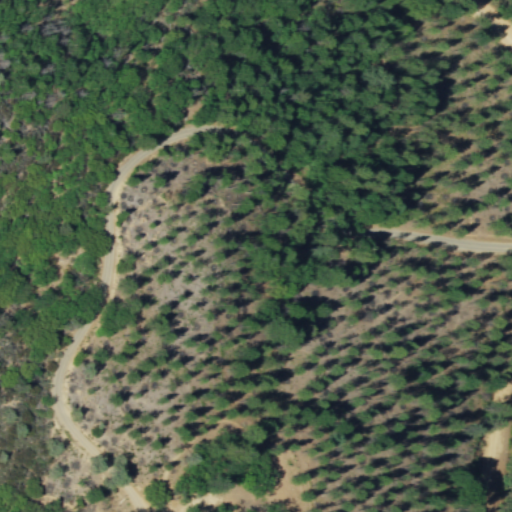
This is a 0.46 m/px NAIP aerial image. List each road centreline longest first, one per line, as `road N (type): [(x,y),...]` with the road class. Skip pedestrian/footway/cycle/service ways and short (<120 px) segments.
road 1 (track): [(136,511),(115,467),(59,404),(58,383),(107,278),(112,182),(147,146),(176,130),(240,127),(343,223),(511,244)]
road 2 (track): [(473,511),(481,448),(511,369)]
